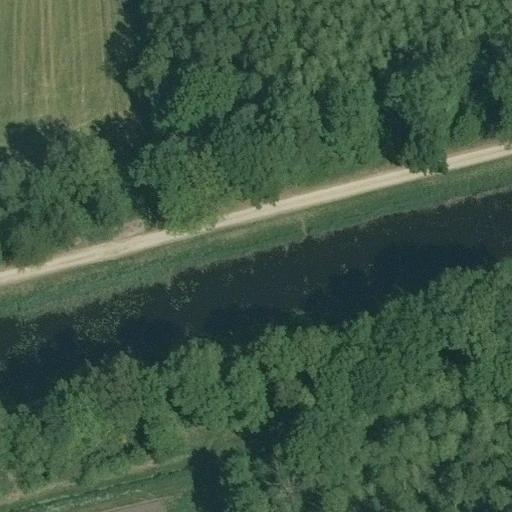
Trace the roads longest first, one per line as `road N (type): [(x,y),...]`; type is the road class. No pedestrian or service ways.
road 1 (unclassified): [(0,437),(511,304)]
road 2 (track): [(511,151),(0,282)]
